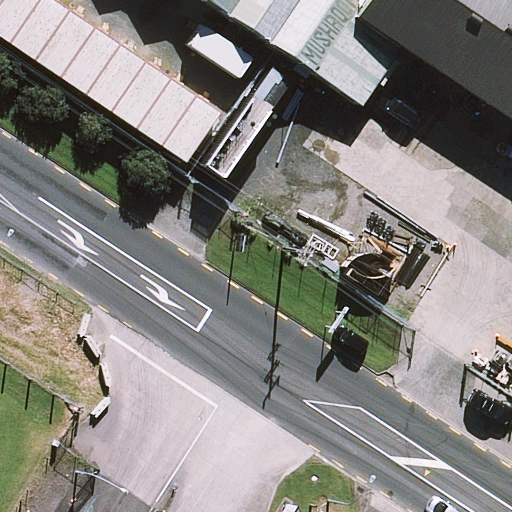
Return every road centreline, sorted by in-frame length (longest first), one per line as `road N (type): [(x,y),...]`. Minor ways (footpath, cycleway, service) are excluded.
road 1 (tertiary): [(264,361),(0,187)]
road 2 (tertiary): [(495,511),(264,361)]
road 3 (unclassified): [(168,511),(264,361)]
